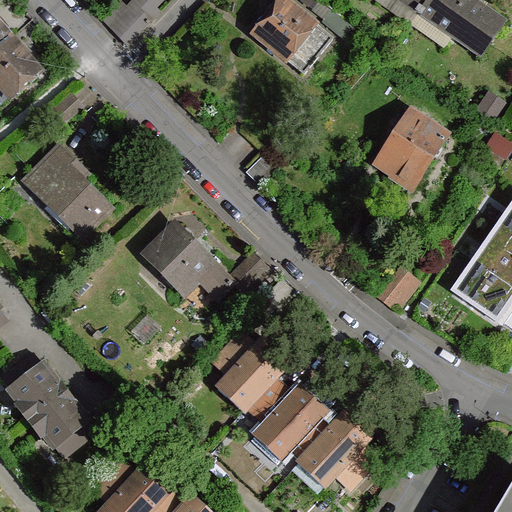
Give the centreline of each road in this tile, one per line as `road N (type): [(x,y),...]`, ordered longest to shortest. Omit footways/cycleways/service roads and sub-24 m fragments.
road 1 (residential): [(476,392),(358,313),(120,73)]
road 2 (residential): [(407,511),(476,392)]
